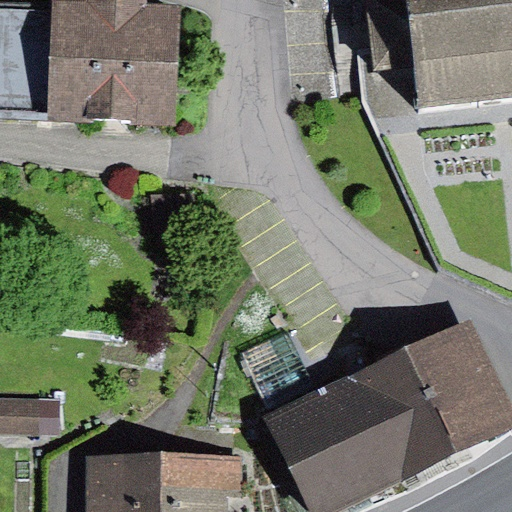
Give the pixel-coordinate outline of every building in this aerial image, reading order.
[(88,0),(88,11),(0,6),(0,126),(175,135),(181,13),(146,11),(146,0),(88,0)] [(374,75),(412,71),(417,119),(511,107),(511,0),(395,0),(366,3),(374,75)] [(511,414),(470,327),(264,425),(306,511),(351,511),(511,435),(511,414)] [(60,402),(0,399),(0,434),(59,436),(60,402)] [(239,511),(239,461),(88,462),(88,511),(239,511)]
